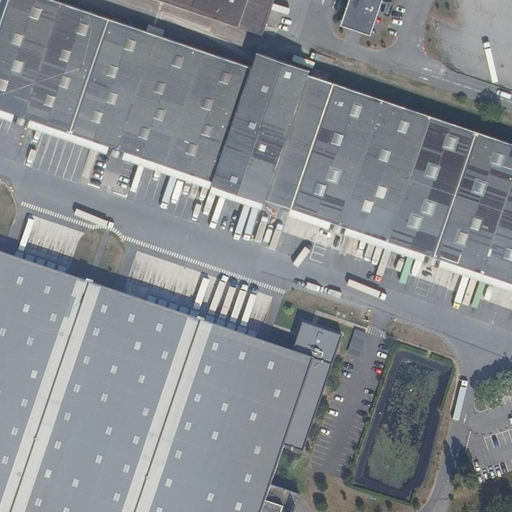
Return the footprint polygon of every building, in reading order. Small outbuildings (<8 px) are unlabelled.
[(511,142),(495,136),(305,73),(306,68),(254,51),(249,66),(52,0),(7,0),(0,23),(0,108),(313,213),(511,280),(511,142)] [(188,0),(239,17),(245,0),(188,0)] [(245,0),(239,17),(264,25),(272,0),(245,0)] [(348,0),(339,26),(368,36),(379,0),(348,0)] [(368,36),(339,26),(338,29),(367,39),(368,36)] [(0,511),(278,511),(279,510),(262,504),(281,448),(299,454),(339,339),(298,325),(289,354),(0,254),(0,511)] [(349,351),(360,354),(367,333),(356,330),(349,351)]
